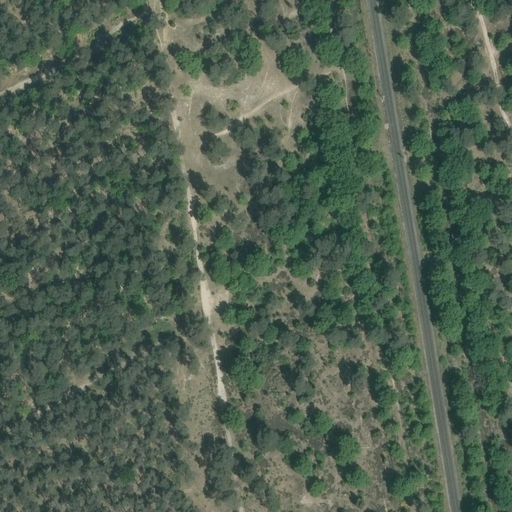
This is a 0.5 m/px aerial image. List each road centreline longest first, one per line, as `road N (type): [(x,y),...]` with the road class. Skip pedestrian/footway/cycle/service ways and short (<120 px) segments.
road 1 (track): [(207,314),(0,434)]
road 2 (track): [(156,0),(0,100)]
road 3 (track): [(511,127),(475,0)]
